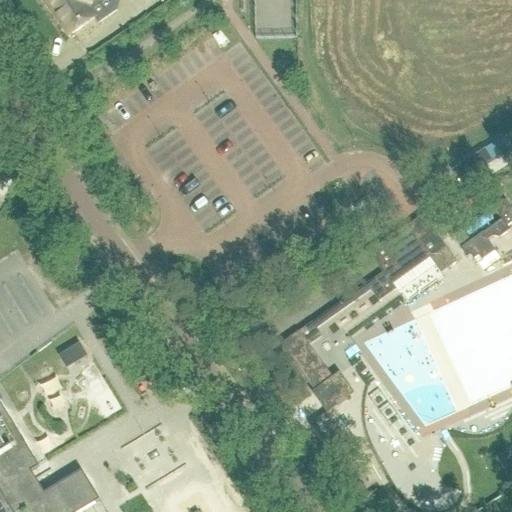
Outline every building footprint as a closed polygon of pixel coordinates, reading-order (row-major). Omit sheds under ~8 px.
[(44,0),(54,13),(72,0),(44,0)] [(72,0),(54,13),(72,38),(95,21),(88,12),(105,0),(108,0),(111,3),(115,0),(72,0)] [(128,126),(138,119),(128,102),(118,109),(128,126)] [(511,138),(488,146),(496,170),(511,164),(511,138)] [(465,164),(452,172),(459,183),(492,161),(485,151),(465,164)] [(452,237),(462,251),(460,252),(467,261),(471,258),(474,263),(479,259),(482,264),(495,254),(487,242),(492,238),(499,239),(509,232),(507,229),(511,225),(511,211),(506,203),(495,211),(503,222),(483,236),(471,245),(461,231),(452,237)] [(399,281),(429,260),(441,276),(456,265),(423,217),(395,237),(374,252),(369,256),(383,276),(308,329),(299,334),(280,347),(314,394),(333,381),(306,344),(320,334),(317,329),(371,292),(379,303),(402,287),(399,281)] [(206,288),(210,295),(217,291),(213,284),(206,288)] [(339,357),(339,335),(325,336),(326,357),(339,357)] [(67,352),(66,353),(74,365),(76,364),(87,357),(79,344),(67,352)] [(338,397),(346,391),(341,385),(333,390),(338,397)] [(0,511),(82,511),(99,502),(100,501),(82,472),(45,494),(32,473),(39,468),(36,462),(0,403),(0,511)] [(364,503),(369,499),(334,451),(340,447),(333,436),(338,432),(327,416),(309,428),(364,503)]
